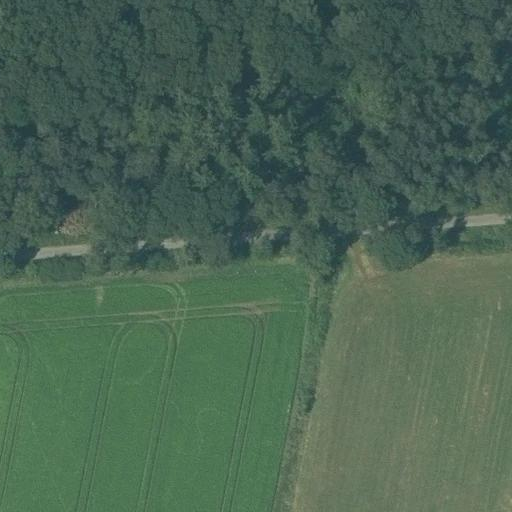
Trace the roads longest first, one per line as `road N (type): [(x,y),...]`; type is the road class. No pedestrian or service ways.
road 1 (unclassified): [(511,218),(0,254)]
road 2 (track): [(127,244),(150,0)]
